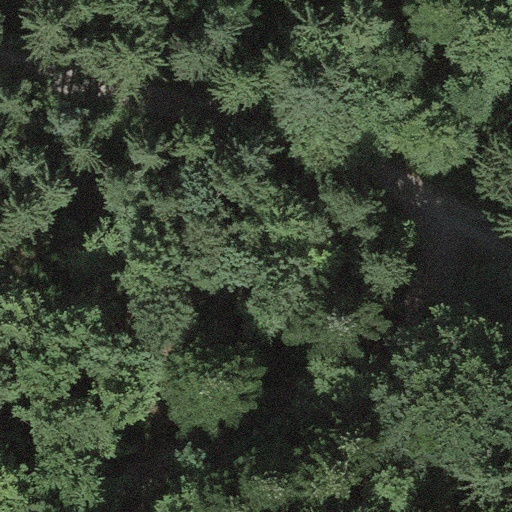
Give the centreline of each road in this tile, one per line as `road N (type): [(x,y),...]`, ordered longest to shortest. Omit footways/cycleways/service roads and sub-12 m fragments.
road 1 (track): [(0,57),(333,154),(511,247)]
road 2 (track): [(107,511),(511,261)]
